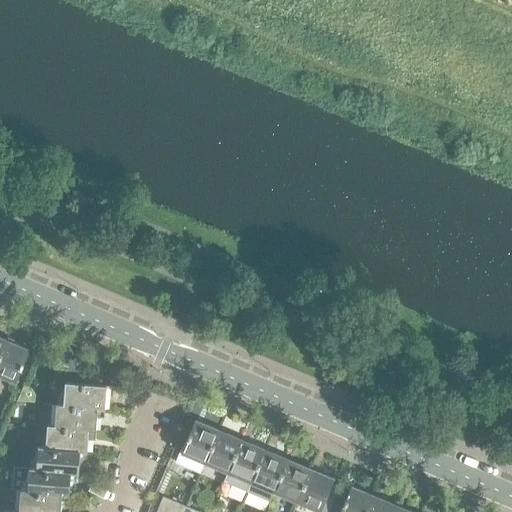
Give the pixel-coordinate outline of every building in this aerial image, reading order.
[(29,349),(6,339),(0,353),(0,375),(15,382),(29,349)] [(81,352),(62,343),(55,359),(75,367),(81,352)] [(62,402),(97,405),(104,405),(106,383),(102,383),(102,379),(66,365),(62,402)] [(25,384),(18,400),(35,402),(36,394),(32,387),(25,384)] [(54,424),(88,426),(95,427),(97,405),(62,402),(56,402),(54,424)] [(204,461),(218,428),(194,418),(181,451),(204,461)] [(45,445),(79,448),(86,449),(88,426),(54,424),(47,423),(45,445)] [(8,424),(3,441),(14,442),(15,424),(8,424)] [(204,461),(227,471),(241,438),(218,428),(204,461)] [(224,481),(246,491),(264,448),(241,438),(227,471),(228,471),(224,481)] [(36,467),(70,470),(77,471),(79,448),(45,445),(38,445),(36,467)] [(270,501),(274,491),(273,490),(287,458),(264,448),(246,491),(270,501)] [(273,490),(274,491),(296,500),(310,467),(287,458),(273,490)] [(68,492),(70,470),(36,467),(21,466),(19,488),(20,488),(61,492),(68,492)] [(310,467),(296,500),(320,510),(334,478),(310,467)] [(339,511),(367,511),(375,495),(351,485),(339,511)] [(18,511),(33,511),(59,511),(61,492),(20,488),(18,511)] [(367,511),(394,511),(398,505),(375,495),(367,511)] [(168,511),(174,500),(163,496),(156,511),(168,511)] [(168,511),(182,511),(185,505),(174,500),(168,511)]
